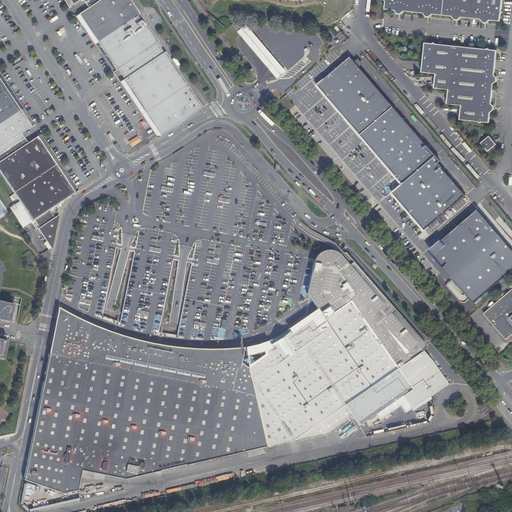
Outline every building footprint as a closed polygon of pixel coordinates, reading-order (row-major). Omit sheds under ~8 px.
[(126,22),(139,13),(130,0),(88,0),(85,3),(88,8),(79,14),(97,42),(126,22)] [(501,0),(385,0),(385,9),(499,21),(501,0)] [(118,70),(121,74),(160,48),(157,43),(159,42),(151,31),(139,13),(126,22),(97,42),(116,71),(118,70)] [(286,70),(246,24),(238,31),(278,77),(286,70)] [(425,43),(422,72),(436,74),(434,87),(449,89),(448,103),(462,104),(461,118),(490,122),(497,50),(425,43)] [(160,48),(121,74),(124,79),(123,80),(135,99),(163,80),(177,70),(165,52),(164,53),(160,48)] [(359,135),(392,106),(349,57),(316,85),(359,135)] [(160,137),(196,112),(202,108),(193,94),(177,70),(163,80),(135,99),(148,118),(160,137)] [(9,95),(0,80),(0,124),(7,120),(20,111),(9,95)] [(392,106),(359,135),(402,184),(435,156),(392,106)] [(0,154),(24,138),(21,133),(31,127),(25,119),(20,111),(7,120),(0,124),(0,154)] [(137,136),(128,141),(132,147),(141,142),(137,136)] [(490,136),(482,142),(489,151),(497,144),(490,136)] [(27,143),(0,161),(0,172),(4,179),(47,151),(42,144),(37,137),(27,143)] [(0,161),(27,143),(24,138),(0,154),(0,161)] [(47,151),(4,179),(14,193),(56,165),(51,158),(47,151)] [(435,156),(402,184),(392,194),(401,205),(407,212),(414,220),(425,232),(465,196),(448,177),(436,163),(439,160),(435,156)] [(74,193),(56,165),(14,193),(17,199),(32,221),(34,220),(50,211),(49,210),(63,201),(74,193)] [(437,244),(431,249),(466,292),(470,297),(474,302),(511,270),(511,250),(478,210),(475,212),(457,228),(442,240),(437,244)] [(50,211),(34,220),(39,228),(38,229),(52,250),(53,243),(51,242),(56,222),(57,222),(59,215),(54,218),(50,211)] [(326,302),(333,313),(316,324),(312,327),(309,323),(295,333),(296,337),(286,344),(273,354),(271,351),(266,354),(248,366),(247,366),(258,417),(263,439),(265,446),(293,440),(345,404),(359,424),(401,395),(411,410),(445,385),(420,350),(340,256),(338,254),(335,252),(333,251),(328,251),(322,252),(319,255),(315,261),(313,268),(311,277),(308,293),(310,297),(317,308),(326,302)] [(0,320),(10,322),(14,304),(0,301),(0,278),(0,279),(0,277),(0,272),(3,271),(1,265),(0,264),(0,320)] [(506,339),(511,333),(511,288),(501,298),(502,300),(497,304),(496,302),(484,313),(506,339)] [(135,344),(121,340),(117,339),(110,337),(101,333),(93,330),(92,330),(91,329),(88,327),(85,325),(83,323),(81,322),(77,320),(72,319),(70,318),(66,318),(62,314),(60,313),(60,317),(60,320),(60,322),(57,328),(56,331),(55,336),(53,344),(53,349),(52,353),(48,353),(23,479),(63,494),(77,490),(81,471),(123,479),(246,451),(240,422),(258,417),(247,366),(242,363),(238,361),(239,353),(236,352),(232,352),(227,352),(224,353),(220,354),(215,356),(212,357),(206,361),(205,365),(203,364),(202,363),(201,361),(200,360),(199,360),(197,361),(196,362),(196,363),(193,362),(195,353),(189,353),(176,351),(167,350),(159,349),(147,347),(135,344)] [(312,327),(316,324),(311,318),(275,343),(265,350),(266,354),(271,351),(273,354),(286,344),(296,337),(295,333),(309,323),(312,327)] [(240,422),(246,451),(265,446),(263,439),(258,417),(240,422)] [(77,490),(123,479),(81,471),(77,490)]
